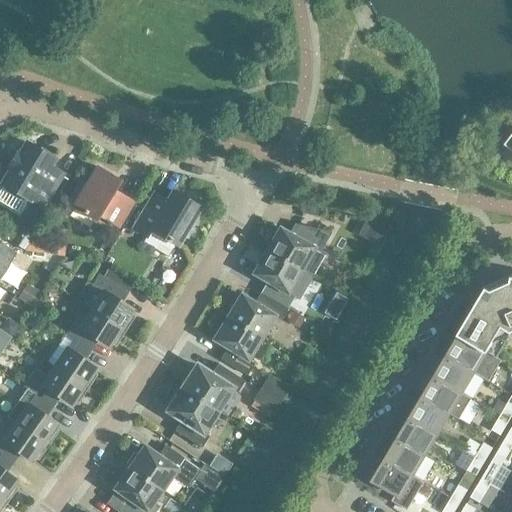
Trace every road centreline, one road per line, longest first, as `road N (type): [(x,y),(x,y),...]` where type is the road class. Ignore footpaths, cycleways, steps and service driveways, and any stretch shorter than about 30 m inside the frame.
road 1 (residential): [(48,511),(259,182),(6,95),(0,108)]
road 2 (residential): [(310,504),(456,254),(488,231),(511,233)]
